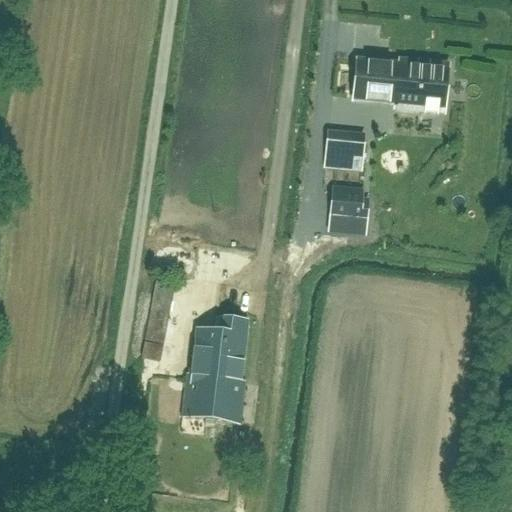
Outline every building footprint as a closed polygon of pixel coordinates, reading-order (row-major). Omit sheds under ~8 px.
[(393,66),(352,62),(348,107),(389,111),(389,115),(441,120),(445,67),(394,62),(393,66)] [(362,138),(323,134),(320,173),(359,176),(362,138)] [(360,193),(328,191),(325,225),(363,229),(365,204),(359,203),(360,193)] [(176,289),(156,285),(140,361),(160,365),(176,289)] [(246,385),(242,385),(249,321),(214,317),(213,330),(193,328),(182,420),(241,427),(246,385)]
